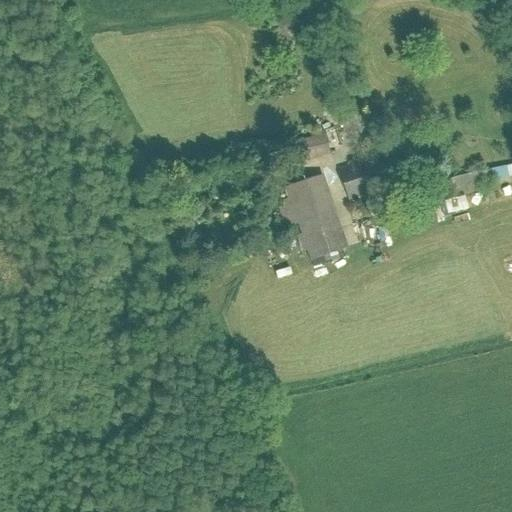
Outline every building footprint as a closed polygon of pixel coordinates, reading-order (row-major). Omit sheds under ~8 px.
[(303,131),(313,128),(308,112),(298,116),(303,131)] [(266,168),(316,157),(329,154),(324,132),(261,146),(266,168)] [(340,173),(350,201),(400,184),(390,156),(340,173)] [(490,177),(505,175),(504,162),(489,164),(490,177)] [(449,174),(451,187),(470,184),(468,171),(449,174)] [(276,190),(297,265),(340,253),(319,178),(276,190)]
